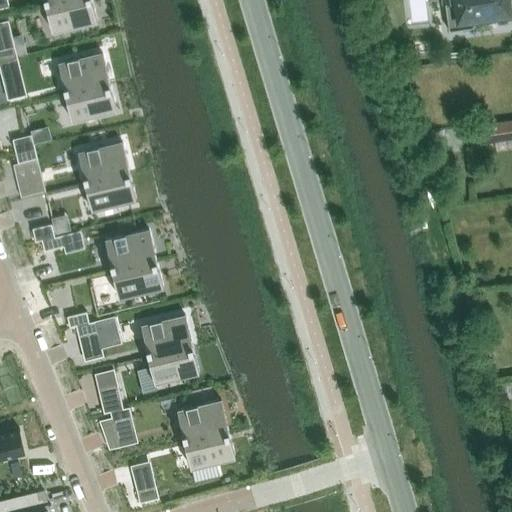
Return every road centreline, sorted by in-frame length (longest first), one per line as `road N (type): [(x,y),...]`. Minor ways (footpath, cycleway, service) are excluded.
road 1 (secondary): [(388,456),(252,0)]
road 2 (residential): [(95,511),(17,311)]
road 3 (residential): [(208,511),(353,467)]
